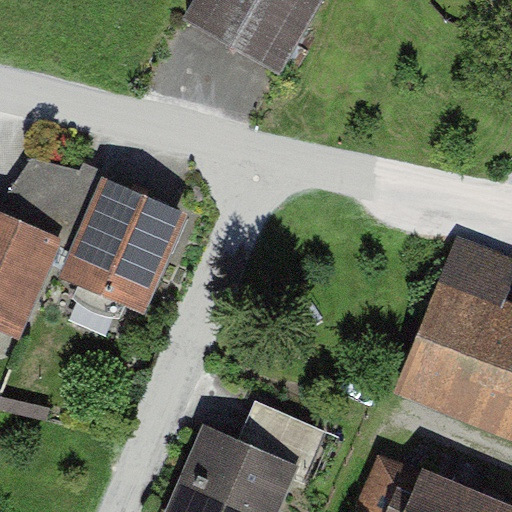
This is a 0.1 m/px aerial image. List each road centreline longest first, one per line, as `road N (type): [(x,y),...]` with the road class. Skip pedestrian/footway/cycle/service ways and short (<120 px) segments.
road 1 (residential): [(260,151),(115,511)]
road 2 (residential): [(0,84),(260,151)]
road 3 (residential): [(260,151),(511,198)]
